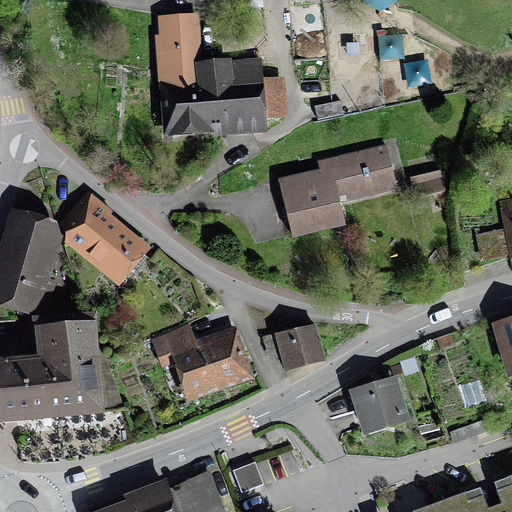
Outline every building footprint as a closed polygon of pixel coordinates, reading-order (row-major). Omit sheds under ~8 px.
[(204,23),(162,25),(167,130),(269,126),(267,65),(206,68),(204,23)] [(340,103),(315,106),(317,122),(342,119),(340,103)] [(320,176),(277,182),(286,236),(335,229),(332,210),(401,199),(393,149),(317,160),(320,176)] [(443,170),(430,173),(434,191),(447,189),(443,170)] [(511,252),(511,205),(499,208),(506,254),(511,252)] [(127,279),(145,258),(88,206),(69,227),(127,279)] [(64,232),(23,219),(0,288),(0,303),(37,315),(64,232)] [(0,427),(99,419),(91,325),(38,330),(41,369),(0,372),(0,427)] [(247,382),(230,329),(156,352),(173,406),(247,382)] [(511,365),(511,330),(501,333),(510,366),(511,365)] [(318,331),(284,338),(290,364),(323,357),(318,331)] [(403,413),(392,384),(356,397),(367,427),(403,413)] [(256,464),(235,471),(242,492),(264,485),(256,464)] [(217,511),(202,469),(83,511),(217,511)] [(511,511),(511,479),(420,511),(511,511)]
